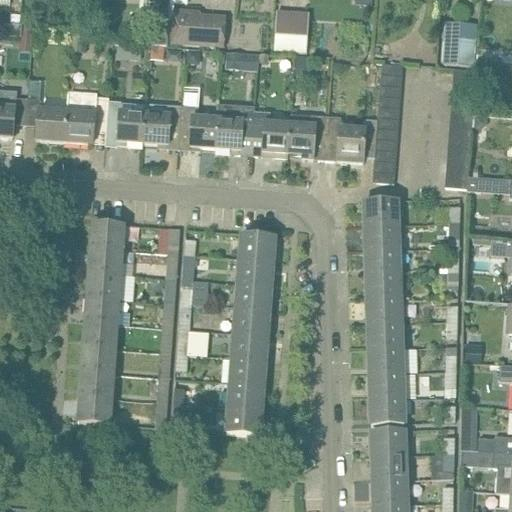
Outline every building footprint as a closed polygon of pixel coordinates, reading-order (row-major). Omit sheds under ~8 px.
[(167,48),(167,46),(169,0),(144,0),(144,23),(155,23),(154,47),(167,48)] [(174,9),(172,46),(223,49),(225,17),(200,16),(201,11),(174,9)] [(21,38),(21,45),(31,45),(31,40),(32,27),(22,26),(21,38)] [(307,28),(275,26),(273,52),(305,55),(307,28)] [(72,31),(70,53),(85,54),(85,44),(81,44),(82,32),(72,31)] [(442,38),(440,64),(474,67),(476,40),(442,38)] [(117,47),(116,61),(128,62),(129,55),(129,48),(117,47)] [(151,48),(150,62),(163,63),(164,49),(151,48)] [(511,53),(477,51),(477,64),(511,66),(511,53)] [(187,53),(186,66),(199,66),(200,54),(187,53)] [(226,55),(225,71),(242,72),(243,56),(226,55)] [(260,56),(259,65),(268,65),(268,57),(260,56)] [(295,78),(310,79),(311,63),(296,62),(295,78)] [(382,66),(381,76),(402,78),(403,67),(382,66)] [(454,71),(453,82),(474,83),(475,73),(454,71)] [(401,89),(402,78),(381,76),(380,87),(401,89)] [(36,143),(64,145),(66,114),(39,112),(41,83),(29,82),(28,102),(27,101),(25,127),(37,128),(36,143)] [(474,94),(474,83),(453,82),(453,92),(474,94)] [(380,87),(380,98),(400,99),(401,89),(380,87)] [(185,107),(200,108),(200,90),(185,89),(185,107)] [(13,127),(25,127),(27,101),(14,101),(15,93),(0,92),(0,139),(12,141),(13,127)] [(473,105),(474,94),(453,92),(452,103),(473,105)] [(106,133),(108,103),(108,101),(68,98),(66,114),(64,145),(92,147),(93,133),(106,133)] [(380,98),(379,109),(400,110),(400,99),(380,98)] [(118,144),(143,146),(145,115),(121,113),(122,104),(108,103),(106,133),(105,148),(118,149),(118,144)] [(472,116),(473,105),(452,103),(451,114),(472,116)] [(218,120),(216,151),(230,152),(239,153),(239,157),(251,158),(255,114),(255,109),(244,108),(219,106),(218,106),(217,120),(218,120)] [(145,115),(143,146),(167,148),(167,152),(179,153),(183,109),(171,108),(170,117),(145,115)] [(183,109),(179,153),(190,154),(191,150),(200,150),(216,151),(218,120),(217,120),(197,119),(198,110),(183,109)] [(378,120),(399,121),(400,110),(379,109),(378,120)] [(255,114),(251,158),(263,159),(263,155),(272,155),(272,159),(287,160),(288,156),(290,125),(270,124),(271,115),(268,115),(255,114)] [(471,126),(472,116),(451,114),(450,125),(471,126)] [(291,117),(290,125),(288,156),(302,157),(302,161),(325,163),(328,119),(291,117)] [(474,117),(473,130),(482,130),(486,126),(486,118),(474,117)] [(328,119),(325,163),(363,166),(363,159),(367,160),(375,160),(375,152),(376,141),(377,132),(365,131),(342,129),(342,120),(329,119),(328,119)] [(398,132),(399,121),(378,120),(378,122),(377,130),(398,132)] [(450,125),(449,135),(470,137),(471,126),(450,125)] [(376,141),(397,143),(398,132),(377,130),(377,132),(376,141)] [(449,135),(449,146),(470,148),(470,137),(449,135)] [(375,152),(396,154),(397,143),(376,141),(375,152)] [(469,159),(470,148),(449,146),(448,157),(469,159)] [(374,163),(395,165),(396,154),(375,152),(375,160),(374,163)] [(447,168),(468,169),(469,159),(448,157),(447,168)] [(395,165),(374,163),(374,174),(395,175),(395,165)] [(447,168),(446,179),(467,180),(467,179),(468,169),(447,168)] [(394,186),(395,175),(374,174),(373,185),(394,186)] [(466,191),(467,180),(446,179),(445,189),(466,191)] [(466,191),(466,194),(481,194),(481,181),(467,180),(466,191)] [(364,203),(365,228),(396,227),(395,202),(364,203)] [(460,226),(460,209),(449,209),(449,226),(460,226)] [(92,225),(90,250),(122,253),(124,228),(92,225)] [(448,251),(459,251),(460,226),(449,226),(437,226),(437,251),(448,251)] [(396,240),(396,227),(365,228),(366,253),(396,252),(396,251),(403,251),(403,240),(396,240)] [(169,231),(168,256),(178,257),(180,232),(169,231)] [(242,236),(240,261),(272,264),(274,239),(242,236)] [(184,257),(194,258),(195,242),(185,242),(184,257)] [(491,243),(490,259),(509,260),(508,275),(511,275),(511,244),(491,243)] [(120,277),(122,253),(90,250),(88,275),(120,277)] [(459,251),(448,251),(447,276),(458,276),(459,251)] [(366,253),(367,278),(397,277),(396,252),(366,253)] [(176,282),(178,257),(168,256),(166,281),(176,282)] [(182,282),(192,283),(194,258),(184,257),(182,282)] [(240,261),(238,286),(270,289),(272,264),(240,261)] [(120,277),(88,275),(87,300),(118,302),(120,277)] [(458,276),(447,276),(447,291),(458,292),(458,276)] [(398,302),(397,277),(367,278),(367,303),(398,302)] [(166,281),(164,306),(174,306),(176,282),(166,281)] [(180,307),(190,308),(192,283),(182,282),(180,307)] [(270,289),(238,286),(236,311),(268,314),(270,289)] [(87,300),(85,325),(117,327),(118,302),(87,300)] [(399,327),(398,302),(367,303),(368,328),(399,327)] [(173,331),(174,306),(164,306),(162,331),(173,331)] [(178,332),(189,333),(190,308),(180,307),(178,332)] [(447,308),(446,325),(457,325),(457,308),(447,308)] [(266,338),(268,314),(236,311),(234,336),(266,338)] [(115,352),(117,327),(85,325),(83,350),(115,352)] [(456,342),(457,325),(446,325),(445,341),(456,342)] [(368,328),(369,353),(400,352),(399,327),(368,328)] [(160,355),(171,356),(173,331),(162,331),(160,355)] [(189,333),(178,332),(177,357),(187,358),(189,333)] [(234,336),(232,361),(264,363),(266,338),(234,336)] [(464,348),(464,364),(480,364),(480,348),(464,348)] [(113,377),(115,352),(83,350),(81,375),(113,377)] [(400,352),(369,353),(370,378),(400,377),(400,352)] [(160,355),(159,380),(169,381),(171,356),(160,355)] [(186,374),(187,358),(177,357),(175,373),(186,374)] [(446,357),(445,375),(456,375),(456,358),(446,357)] [(264,363),(232,361),(231,386),(262,388),(264,363)] [(511,367),(499,367),(498,384),(511,385),(511,367)] [(81,375),(79,400),(111,402),(113,377),(81,375)] [(456,375),(445,375),(444,400),(455,400),(456,375)] [(401,402),(400,377),(370,378),(371,403),(401,402)] [(157,405),(167,406),(169,381),(159,380),(157,405)] [(260,413),(262,388),(231,386),(229,411),(260,413)] [(174,390),(173,406),(184,407),(185,391),(174,390)] [(109,427),(111,402),(79,400),(78,425),(109,427)] [(402,427),(401,402),(371,403),(371,428),(402,427)] [(166,431),(167,406),(157,405),(155,430),(166,431)] [(183,424),(184,407),(173,406),(172,423),(183,424)] [(444,408),(444,424),(455,424),(455,408),(444,408)] [(259,438),(260,413),(229,411),(227,435),(259,438)] [(372,434),(372,459),(404,458),(404,433),(372,434)] [(459,444),(459,453),(472,454),(495,455),(511,456),(511,439),(494,439),(494,441),(478,440),(477,449),(472,449),(472,445),(459,444)] [(443,456),(454,457),(454,440),(443,440),(443,456)] [(471,469),(472,454),(459,453),(459,469),(471,469)] [(511,456),(495,455),(493,470),(497,471),(496,482),(495,496),(511,497),(511,456)] [(453,473),(454,457),(443,456),(443,473),(453,473)] [(404,458),(372,459),(373,484),(405,483),(404,458)] [(405,483),(373,484),(374,509),(406,508),(418,507),(417,496),(406,497),(405,483)] [(442,490),(442,506),(453,506),(453,490),(442,490)] [(511,511),(511,497),(510,511),(493,510),(493,511),(511,511)]
